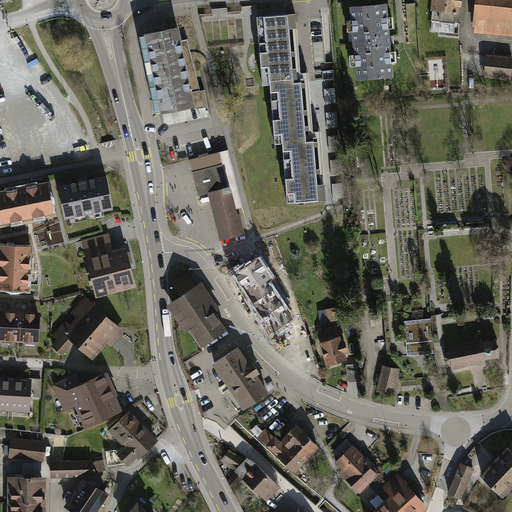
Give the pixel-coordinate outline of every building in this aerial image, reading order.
[(434,0),(432,21),(455,23),(457,6),(464,6),(464,0),(434,0)] [(511,0),(477,0),(475,25),(479,25),(478,30),(511,33),(511,0)] [(392,75),(391,63),(387,63),(386,52),(390,52),(388,28),(384,29),(383,18),(387,17),(386,5),(352,8),(353,21),(358,20),(359,31),(353,31),(355,55),(361,54),(362,65),(356,66),(357,78),(392,75)] [(296,13),(288,14),(289,28),(293,28),(295,52),(291,52),(292,55),(295,55),(296,68),(293,68),(294,81),(305,79),(305,83),(301,83),(302,87),(306,87),(307,110),(304,110),(304,114),(308,113),(309,134),(306,135),(306,138),(317,137),(317,141),(314,142),(314,146),(318,145),(320,168),(316,169),(316,172),(320,172),(321,184),(317,184),(319,200),(326,199),(321,131),(313,131),(308,72),(300,72),(296,13)] [(288,14),(257,17),(258,26),(265,25),(267,50),(260,51),(261,68),(269,67),(270,86),(271,93),(278,92),(280,117),(273,118),(274,135),(282,134),(282,143),(283,151),(291,151),(293,176),(285,177),(287,194),(294,193),(295,202),(319,200),(317,184),(316,172),(316,169),(314,146),(314,142),(314,140),(306,141),(306,138),(306,135),(304,114),(304,110),(302,87),(301,83),(301,81),(294,82),(294,81),(293,68),(292,55),(291,52),(289,28),(288,14)] [(265,25),(258,26),(260,51),(267,50),(265,25)] [(168,111),(194,105),(191,93),(200,91),(187,39),(180,41),(178,28),(161,31),(146,35),(140,36),(156,113),(159,112),(161,112),(162,112),(165,112),(168,111)] [(511,59),(511,58),(487,56),(485,76),(510,79),(511,59)] [(269,67),(261,68),(263,86),(270,86),(269,67)] [(333,70),(323,71),(323,80),(334,79),(333,70)] [(335,88),(324,89),(325,104),(336,103),(335,88)] [(200,91),(191,93),(194,105),(195,109),(208,106),(205,90),(200,91)] [(278,92),(271,93),(273,118),(280,117),(278,92)] [(337,112),(326,112),(327,127),(338,127),(337,112)] [(282,134),(274,135),(275,144),(282,143),(282,134)] [(339,135),(328,136),(329,151),(340,150),(339,135)] [(235,209),(243,207),(228,150),(190,160),(199,195),(209,193),(221,240),(244,234),(239,214),(237,214),(235,209)] [(291,151),(283,151),(285,177),(293,176),(291,151)] [(341,159),(330,160),(331,175),(342,174),(341,159)] [(78,182),(59,186),(65,218),(113,209),(106,177),(87,181),(86,178),(78,180),(78,182)] [(343,183),(332,184),(333,199),(344,198),(343,183)] [(53,212),(48,185),(0,194),(0,211),(2,222),(12,220),(12,218),(24,215),(25,222),(33,220),(31,214),(42,212),(43,214),(53,212)] [(294,193),(287,194),(287,203),(295,202),(294,193)] [(84,240),(98,294),(133,285),(127,262),(124,249),(112,253),(107,234),(84,240)] [(29,247),(2,245),(1,256),(4,256),(3,278),(0,278),(0,279),(0,287),(27,289),(27,276),(32,276),(32,269),(28,268),(29,247)] [(235,272),(271,329),(290,317),(270,286),(273,285),(270,276),(259,259),(245,268),(244,266),(235,272)] [(225,329),(188,275),(174,284),(182,295),(173,301),(202,344),(225,329)] [(93,305),(86,298),(74,312),(81,319),(75,326),(74,325),(72,327),(65,321),(54,335),(60,341),(55,347),(61,353),(73,340),(93,357),(119,327),(106,316),(108,314),(95,303),(93,305)] [(397,338),(398,357),(427,354),(426,347),(434,346),(432,319),(428,319),(424,319),(423,300),(384,303),(387,338),(397,338)] [(326,311),(327,321),(335,319),(333,309),(326,311)] [(16,313),(2,313),(1,338),(19,339),(21,310),(16,310),(16,313)] [(25,310),(21,310),(19,339),(38,339),(39,315),(25,314),(25,310)] [(328,364),(345,358),(343,351),(347,350),(344,342),(341,343),(336,327),(318,333),(328,364)] [(397,338),(387,338),(388,357),(398,357),(397,338)] [(479,339),(447,348),(448,352),(444,353),(442,356),(443,361),(445,363),(449,363),(450,368),(482,360),(481,358),(494,357),(496,358),(497,357),(495,355),(494,342),(495,339),(493,339),(492,341),(480,342),(479,339)] [(214,363),(244,407),(267,392),(255,374),(259,372),(253,363),(249,366),(237,348),(214,363)] [(356,365),(347,365),(348,380),(357,379),(356,365)] [(383,366),(378,390),(390,393),(393,377),(397,378),(399,370),(383,366)] [(103,374),(81,384),(77,374),(54,384),(65,408),(76,403),(86,426),(119,411),(103,374)] [(13,379),(0,378),(0,407),(11,408),(13,379)] [(31,380),(13,379),(11,408),(29,409),(30,389),(34,390),(34,396),(41,397),(42,382),(31,381),(31,380)] [(125,441),(141,426),(128,412),(111,429),(124,443),(125,441)] [(282,439),(288,445),(296,452),(300,447),(308,455),(317,445),(296,425),(282,439)] [(141,426),(125,441),(128,444),(119,453),(116,450),(106,451),(108,465),(126,462),(128,464),(138,454),(139,456),(156,441),(141,426)] [(270,447),(277,440),(267,430),(264,434),(261,431),(257,435),(270,447)] [(43,459),(45,443),(12,439),(10,455),(19,456),(20,448),(38,451),(37,458),(43,459)] [(363,454),(347,439),(334,452),(340,458),(338,460),(344,466),(340,470),(359,489),(376,472),(371,467),(374,464),(367,457),(366,458),(364,461),(360,457),(363,454)] [(279,454),(285,447),(277,440),(270,447),(279,454)] [(294,469),(308,455),(300,447),(296,452),(288,445),(285,447),(279,454),(289,464),(287,466),(292,471),(294,469)] [(20,448),(19,456),(37,458),(38,451),(20,448)] [(511,451),(509,448),(482,475),(502,494),(511,483),(511,451)] [(242,459),(229,450),(222,459),(235,468),(242,459)] [(265,498),(278,485),(255,463),(250,459),(240,469),(242,472),(241,474),(265,498)] [(82,462),(51,463),(52,476),(82,475),(82,471),(82,462)] [(95,470),(93,462),(82,462),(82,471),(95,470)] [(449,492),(460,497),(473,468),(462,463),(449,492)] [(232,486),(238,479),(235,476),(228,483),(232,486)] [(41,511),(42,477),(12,477),(12,511),(41,511)] [(412,511),(423,503),(400,477),(386,489),(393,496),(385,503),(378,510),(375,511),(412,511)] [(94,511),(107,494),(89,483),(80,486),(67,506),(77,511),(94,511)] [(371,502),(378,510),(385,503),(379,496),(371,502)] [(147,511),(138,503),(129,511),(147,511)]
